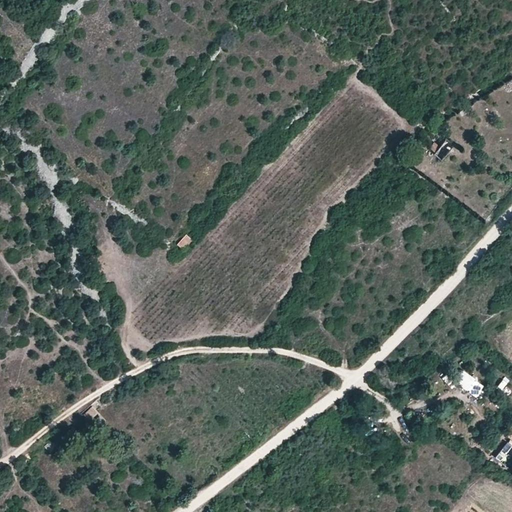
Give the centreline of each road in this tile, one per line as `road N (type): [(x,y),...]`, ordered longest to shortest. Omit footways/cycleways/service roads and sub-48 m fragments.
road 1 (track): [(511,211),(354,380),(186,511)]
road 2 (track): [(354,380),(272,350),(182,351),(115,381),(0,461)]
